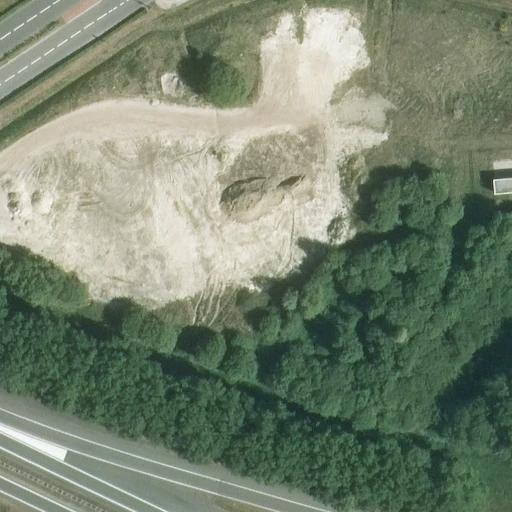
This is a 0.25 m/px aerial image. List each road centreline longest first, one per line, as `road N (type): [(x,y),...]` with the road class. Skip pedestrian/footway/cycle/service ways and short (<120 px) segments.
road 1 (trunk): [(295,511),(0,419)]
road 2 (trunk): [(146,511),(0,442)]
road 3 (tertiary): [(0,88),(130,0)]
